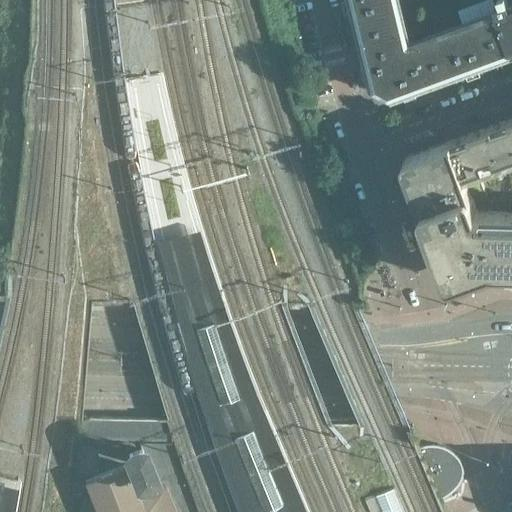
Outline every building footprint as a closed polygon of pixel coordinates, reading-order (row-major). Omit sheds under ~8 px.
[(405,31),(397,0),(350,0),(361,42),(402,32),(405,31)] [(511,3),(509,5),(511,11),(498,16),(511,53),(511,52),(511,3)] [(511,53),(498,16),(496,10),(462,23),(462,25),(454,28),(453,26),(419,39),(420,42),(435,81),(511,53)] [(435,81),(420,42),(413,44),(404,39),(402,32),(361,42),(372,86),(381,84),(389,88),(392,97),(435,81)] [(511,117),(413,153),(409,155),(408,155),(408,156),(407,156),(406,157),(405,157),(405,158),(404,158),(404,159),(404,160),(404,161),(403,161),(403,162),(403,163),(403,164),(404,165),(409,178),(445,277),(445,278),(446,279),(447,280),(448,281),(449,281),(450,281),(451,281),(452,281),(453,281),(454,281),(457,280),(493,267),(506,267),(511,267),(511,212),(476,212),(475,208),(488,203),(478,175),(511,162),(511,117)] [(201,231),(162,242),(161,256),(170,296),(210,434),(241,511),(305,511),(270,429),(219,290),(201,231)] [(197,511),(186,482),(173,444),(167,418),(81,416),(80,442),(72,509),(71,511),(197,511)] [(336,420),(335,437),(356,439),(356,434),(364,435),(365,422),(336,420)] [(427,444),(417,447),(428,474),(438,499),(451,490),(459,479),(461,468),(457,456),(449,448),(439,444),(427,444)] [(405,511),(438,499),(428,474),(339,511),(405,511)] [(5,485),(0,483),(0,511),(16,511),(21,489),(5,485)]
